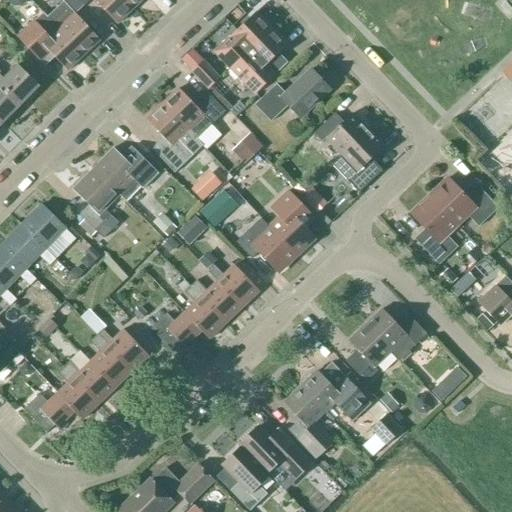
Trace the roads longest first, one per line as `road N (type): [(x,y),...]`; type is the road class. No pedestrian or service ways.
road 1 (residential): [(52,494),(128,457),(358,247)]
road 2 (residential): [(0,206),(210,0)]
road 3 (residential): [(358,247),(491,380),(511,390)]
road 4 (residential): [(291,0),(427,136)]
road 5 (residential): [(358,247),(365,220),(418,167),(427,136)]
